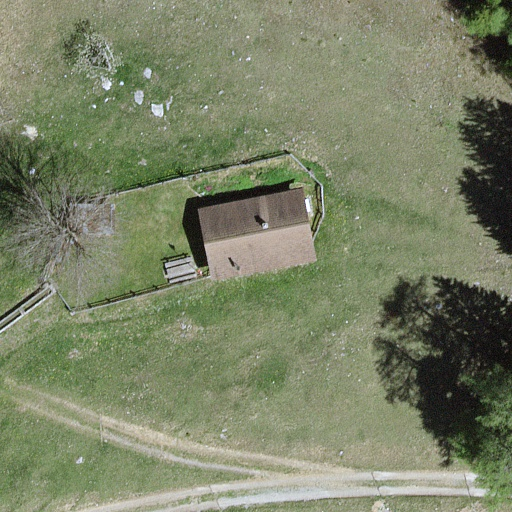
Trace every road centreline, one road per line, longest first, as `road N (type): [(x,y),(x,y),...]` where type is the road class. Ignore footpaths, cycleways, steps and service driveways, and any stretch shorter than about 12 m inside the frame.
road 1 (track): [(511,486),(336,483),(144,511)]
road 2 (track): [(0,384),(163,446),(336,483)]
